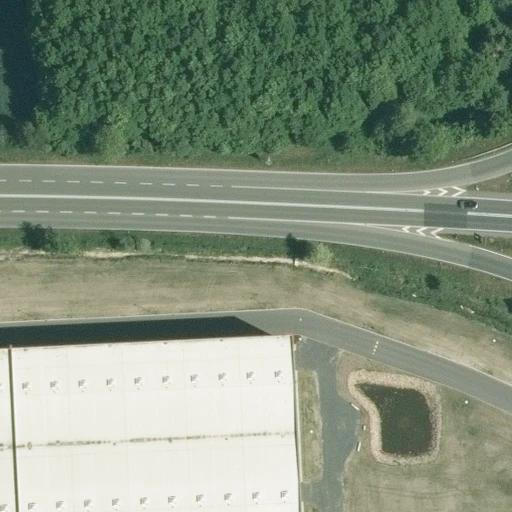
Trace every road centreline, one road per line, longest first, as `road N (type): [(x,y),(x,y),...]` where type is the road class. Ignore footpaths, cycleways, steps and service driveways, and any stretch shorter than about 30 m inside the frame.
road 1 (trunk): [(219,200),(511,270)]
road 2 (trunk): [(511,159),(411,184),(219,200)]
road 3 (trunk): [(511,215),(219,200)]
road 4 (trunk): [(219,200),(0,197)]
